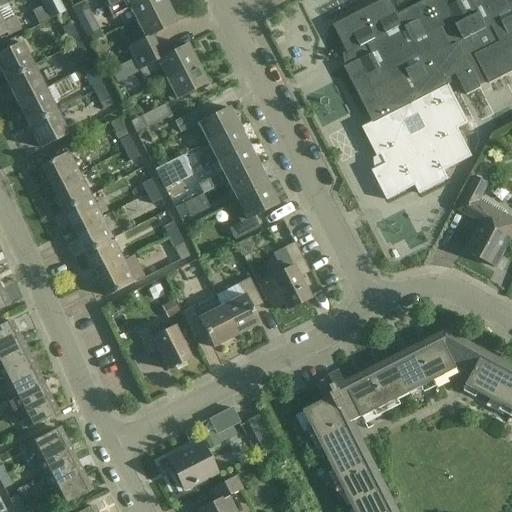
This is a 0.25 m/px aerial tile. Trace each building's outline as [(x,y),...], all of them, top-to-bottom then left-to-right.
[(58,0),(39,0),(50,21),(65,13),(61,5),(58,0)] [(119,16),(124,26),(135,20),(166,4),(163,0),(102,0),(112,19),(119,16)] [(345,68),(373,123),(363,128),(378,157),(381,155),(383,159),(386,164),(372,171),(387,201),(415,186),(420,195),(449,180),(444,171),(472,157),(458,129),(469,124),(446,80),(451,78),(456,75),(467,96),(482,89),(480,86),(488,82),(489,85),(511,73),(511,0),(427,0),(399,15),(391,0),(384,0),(333,26),(346,51),(349,57),(353,64),(345,68)] [(72,9),(77,18),(89,41),(90,44),(103,37),(90,12),(91,11),(86,2),(72,9)] [(135,21),(140,31),(123,40),(127,48),(133,59),(158,47),(152,36),(176,24),(166,4),(135,20),(124,26),(125,26),(135,21)] [(2,24),(0,20),(0,36),(5,34),(7,38),(21,31),(14,17),(2,24)] [(62,29),(71,47),(80,43),(71,24),(62,29)] [(89,61),(80,43),(71,47),(81,66),(89,61)] [(0,70),(5,81),(33,67),(21,44),(0,54),(0,70)] [(158,47),(133,59),(138,71),(143,80),(154,74),(161,70),(166,81),(197,65),(187,45),(163,57),(158,47)] [(197,65),(166,81),(171,91),(165,94),(170,104),(207,84),(197,65)] [(5,81),(17,103),(44,89),(33,67),(5,81)] [(78,82),(86,96),(94,92),(103,87),(94,69),(85,74),(87,78),(78,82)] [(103,87),(94,92),(104,110),(112,106),(103,87)] [(17,103),(28,126),(56,112),(44,89),(17,103)] [(136,134),(171,116),(165,105),(130,123),(136,134)] [(202,134),(207,144),(238,128),(228,108),(204,121),(199,110),(174,123),(180,134),(191,129),(195,137),(202,134)] [(56,112),(28,126),(40,149),(67,135),(56,112)] [(119,142),(125,152),(134,147),(128,137),(120,119),(109,124),(118,142),(119,142)] [(248,147),(238,128),(207,144),(212,153),(201,159),(206,169),(217,163),(248,147)] [(139,157),(134,147),(125,152),(130,162),(139,157)] [(207,180),(198,185),(203,194),(212,190),(227,182),(258,166),(248,147),(217,163),(222,173),(207,181),(207,180)] [(40,167),(52,189),(79,175),(67,153),(40,167)] [(154,171),(164,190),(172,186),(168,179),(185,170),(179,159),(163,167),(163,166),(154,171)] [(475,177),(458,209),(482,223),(466,252),(481,260),(483,256),(497,264),(511,236),(511,219),(504,215),(506,211),(482,198),(489,185),(487,184),(498,165),(487,159),(476,178),(475,177)] [(227,182),(236,202),(268,186),(258,166),(227,182)] [(79,175),(52,189),(63,211),(90,197),(79,175)] [(141,185),(146,195),(155,190),(150,180),(141,185)] [(278,205),(268,186),(236,202),(242,212),(235,215),(240,224),(228,229),(234,241),(259,228),(254,218),(278,205)] [(161,201),(155,190),(146,195),(152,205),(161,201)] [(63,211),(73,232),(101,218),(90,197),(63,211)] [(183,204),(174,209),(179,220),(189,215),(183,204)] [(84,253),(111,240),(101,218),(73,232),(84,253)] [(163,228),(168,238),(177,233),(172,223),(163,228)] [(413,232),(385,244),(388,253),(417,241),(413,232)] [(183,244),(177,233),(168,238),(174,248),(183,244)] [(84,253),(95,275),(122,261),(111,240),(84,253)] [(244,241),(240,252),(249,255),(253,244),(244,241)] [(273,310),(284,305),(287,311),(309,299),(299,279),(309,273),(294,243),(283,249),(292,267),(260,284),(273,310)] [(122,261),(95,275),(107,297),(134,283),(122,261)] [(244,296),(221,308),(236,337),(258,325),(251,311),(262,305),(249,279),(238,285),(244,296)] [(0,289),(0,309),(9,305),(0,289)] [(173,301),(162,306),(168,318),(179,313),(173,301)] [(213,348),(236,337),(221,308),(198,319),(193,308),(181,313),(194,340),(205,334),(213,348)] [(0,347),(19,338),(11,322),(0,327),(0,347)] [(175,367),(190,360),(174,327),(152,339),(146,328),(135,334),(147,357),(158,351),(168,371),(171,369),(172,370),(176,369),(175,367)] [(19,338),(0,347),(0,365),(27,353),(19,338)] [(443,341),(419,353),(434,382),(458,370),(445,344),(443,341)] [(460,372),(471,378),(481,357),(483,358),(486,353),(474,347),(471,352),(451,341),(445,344),(458,370),(461,371),(460,372)] [(27,353),(0,365),(0,375),(4,383),(34,367),(27,353)] [(410,394),(434,382),(419,353),(395,365),(410,394)] [(467,386),(490,399),(506,370),(483,358),(481,357),(471,378),(467,386)] [(387,406),(410,394),(395,365),(372,377),(387,406)] [(34,367),(4,383),(11,397),(42,382),(34,367)] [(511,373),(506,370),(490,399),(511,410),(511,373)] [(348,425),(362,417),(348,390),(341,394),(340,391),(338,392),(333,382),(334,382),(331,377),(316,385),(324,401),(304,411),(316,436),(346,421),(348,425)] [(363,418),(387,406),(372,377),(348,389),(348,390),(362,417),(363,418)] [(42,382),(11,397),(19,412),(49,397),(42,382)] [(49,397),(19,412),(27,428),(57,413),(49,397)] [(229,405),(201,415),(211,443),(239,433),(229,405)] [(278,455),(258,416),(246,422),(267,461),(278,455)] [(358,444),(348,425),(346,421),(316,436),(329,459),(358,444)] [(29,445),(37,461),(68,445),(60,429),(29,445)] [(329,459),(341,483),(370,468),(358,444),(329,459)] [(45,475),(75,460),(68,445),(37,461),(45,475)] [(169,462),(183,490),(215,474),(201,445),(169,462)] [(45,475),(52,490),(83,475),(75,460),(45,475)] [(382,491),(370,468),(341,483),(353,506),(382,491)] [(83,475),(52,490),(60,506),(91,490),(83,475)] [(12,485),(7,476),(0,479),(0,482),(4,489),(12,485)] [(234,511),(227,498),(241,491),(234,478),(210,490),(217,502),(198,511),(234,511)] [(353,506),(355,511),(392,511),(382,491),(353,506)] [(9,500),(14,510),(22,506),(17,496),(9,500)]
